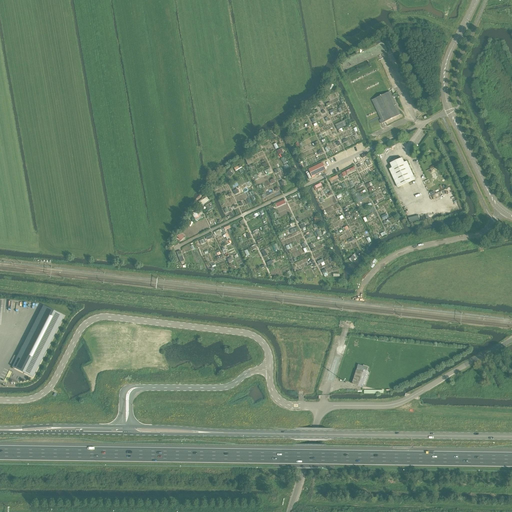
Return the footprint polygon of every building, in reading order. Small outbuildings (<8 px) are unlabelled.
[(372,128),(400,115),(375,60),(346,74),(372,128)] [(415,179),(407,161),(404,162),(402,158),(390,163),(392,168),(389,169),(397,187),(415,179)] [(314,175),(325,170),(324,168),(322,163),(308,169),(312,178),(315,177),(314,175)] [(20,358),(15,368),(33,377),(64,316),(46,307),(43,306),(46,308),(26,348),(23,346),(17,357),(20,358)] [(352,383),(358,386),(363,370),(367,371),(368,368),(358,365),(357,368),(357,370),(356,370),(352,383)]
